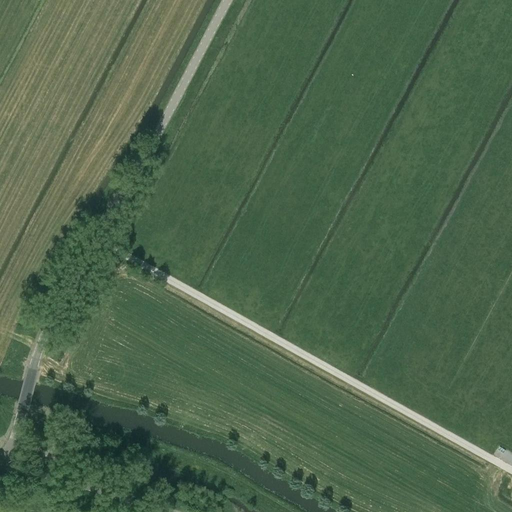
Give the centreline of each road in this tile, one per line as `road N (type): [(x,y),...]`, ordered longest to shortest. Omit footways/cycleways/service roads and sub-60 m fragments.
road 1 (unclassified): [(7,465),(42,334),(100,245),(228,0)]
road 2 (track): [(290,511),(181,455),(44,412),(33,420),(0,414)]
road 3 (unclassified): [(165,511),(7,465)]
